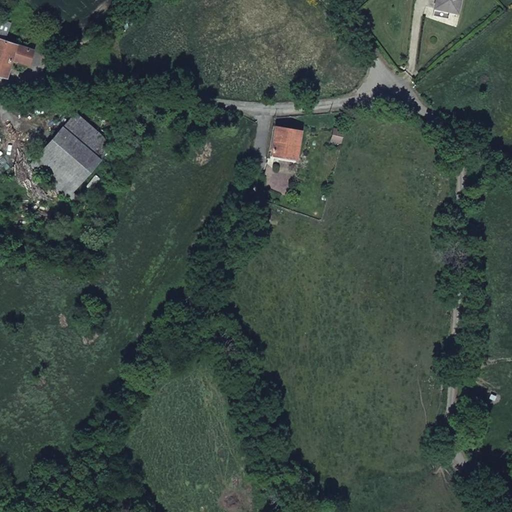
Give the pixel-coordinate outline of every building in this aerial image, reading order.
[(457,0),(433,0),(432,10),(454,15),(457,0)] [(0,75),(7,78),(13,60),(30,65),(34,50),(6,41),(11,22),(0,18),(0,75)] [(72,122),(62,137),(102,166),(113,151),(72,122)] [(317,135),(293,128),(285,152),(309,159),(317,135)] [(351,136),(342,134),(340,145),(350,146),(351,136)] [(102,166),(62,137),(32,180),(72,209),(102,166)]
